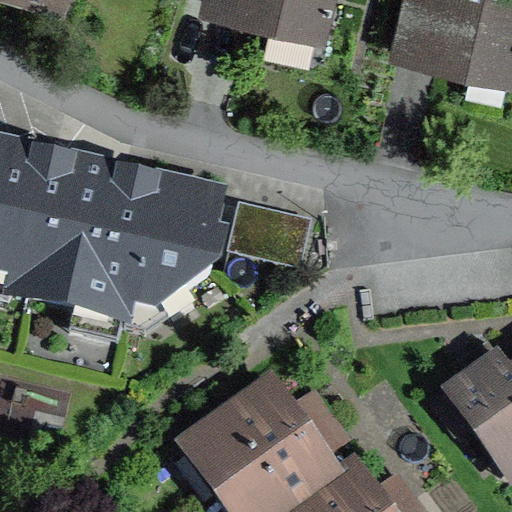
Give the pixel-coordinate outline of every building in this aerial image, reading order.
[(0,0),(0,3),(54,19),(59,0),(0,0)] [(321,43),(331,0),(193,0),(190,13),(321,43)] [(505,92),(511,63),(511,0),(402,0),(386,62),(505,92)] [(208,278),(225,199),(0,150),(0,303),(141,334),(208,278)] [(313,225),(238,209),(226,262),(302,278),(313,225)] [(498,498),(511,488),(511,379),(510,376),(496,356),(432,402),(498,498)] [(165,449),(200,502),(305,430),(271,379),(165,449)] [(206,511),(298,511),(333,472),(305,430),(200,502),(206,511)] [(298,511),(379,511),(347,463),(333,472),(298,511)]
